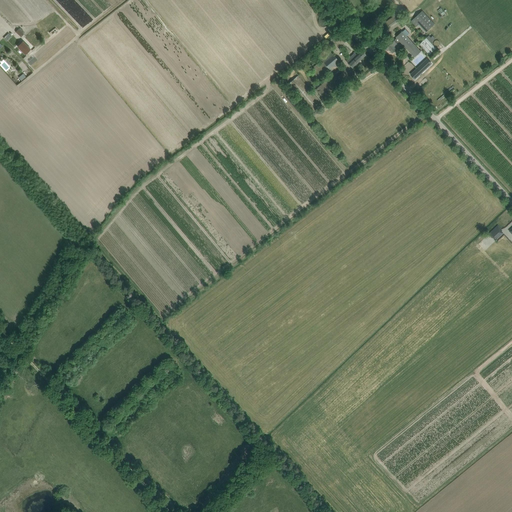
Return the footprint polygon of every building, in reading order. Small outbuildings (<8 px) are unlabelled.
[(422,10),(411,21),(416,27),(419,24),(426,32),(434,24),(422,10)] [(387,21),(390,26),(400,20),(396,15),(387,21)] [(329,22),(329,21),(329,20),(329,19),(328,18),(327,17),(326,17),(324,16),(323,16),(322,17),(321,17),(320,17),(320,18),(319,19),(319,20),(318,21),(318,22),(319,23),(319,24),(319,25),(320,25),(320,26),(321,26),(322,27),(323,27),(324,27),(326,27),(326,26),(327,26),(328,25),(329,23),(329,22)] [(397,38),(395,39),(398,43),(400,41),(406,47),(412,41),(407,36),(410,34),(405,29),(403,32),(402,31),(396,37),(397,38)] [(337,36),(304,61),(307,65),(336,44),(339,47),(347,41),(341,33),(337,36)] [(392,38),(384,46),(388,50),(389,50),(389,49),(392,53),(397,48),(395,46),(397,43),(398,43),(395,39),(394,40),(394,39),(392,38)] [(426,38),(419,44),(430,55),(437,49),(431,43),(426,38)] [(18,47),(21,50),(25,54),(31,49),(26,45),(23,41),(18,47)] [(418,53),(421,51),(412,41),(406,47),(415,57),(418,53)] [(346,61),(349,64),(352,68),(366,55),(361,50),(357,55),(355,53),(351,56),(346,61)] [(308,72),(318,83),(341,63),(331,52),(321,60),(323,62),(320,64),(319,62),(308,72)] [(5,60),(2,62),(4,64),(2,66),(8,72),(12,68),(5,60)] [(423,63),(417,68),(421,73),(427,67),(423,63)] [(316,89),(325,101),(353,77),(343,66),(316,89)] [(310,114),(322,104),(298,75),(286,85),(310,114)] [(498,225),(488,234),(492,238),(493,238),(495,241),(504,233),(501,230),(502,229),(498,225)]
